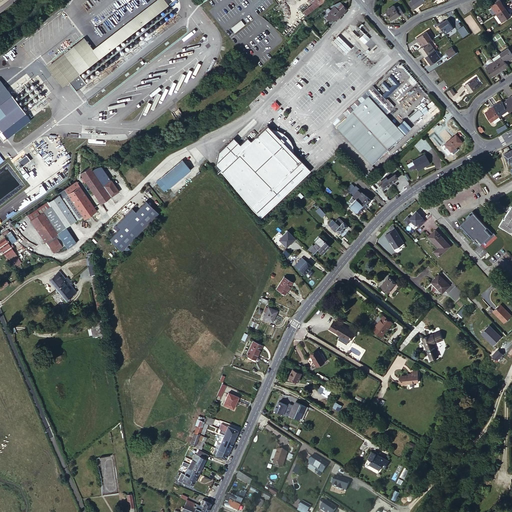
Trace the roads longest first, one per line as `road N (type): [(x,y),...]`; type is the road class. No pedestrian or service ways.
road 1 (secondary): [(415,189),(386,208),(301,313),(211,511)]
road 2 (unclassified): [(0,314),(83,511)]
road 3 (residential): [(415,189),(511,301)]
road 4 (residential): [(468,126),(388,34)]
